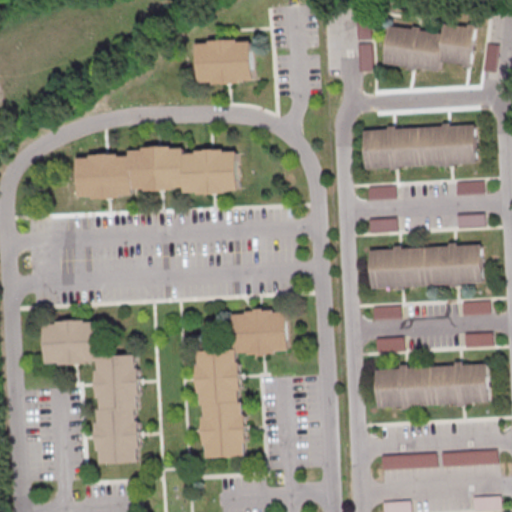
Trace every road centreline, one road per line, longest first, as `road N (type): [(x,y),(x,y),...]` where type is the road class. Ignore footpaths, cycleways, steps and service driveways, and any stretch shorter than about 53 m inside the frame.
road 1 (residential): [(335,511),(312,172),(295,139),(268,121),(149,113),(101,119),(45,144),(10,185),(20,511)]
road 2 (residential): [(374,105),(342,125),(341,148),(360,511)]
road 3 (residential): [(511,241),(500,104),(374,105)]
